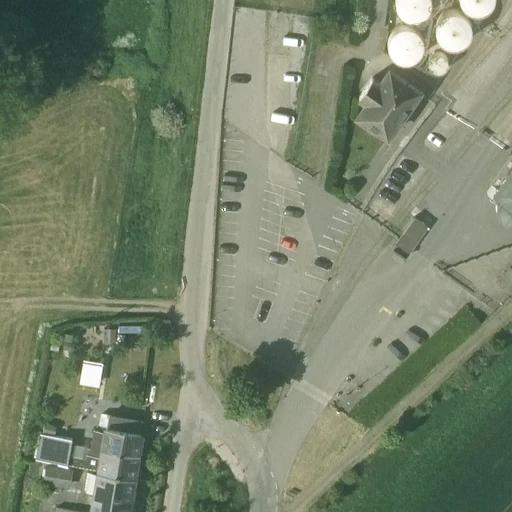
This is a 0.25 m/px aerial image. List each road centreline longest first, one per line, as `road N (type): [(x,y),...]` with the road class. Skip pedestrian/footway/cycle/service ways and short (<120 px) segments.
road 1 (unclassified): [(221,0),(190,247),(193,396)]
road 2 (unknown): [(511,272),(435,299),(333,434),(266,492)]
road 3 (unclassified): [(193,396),(242,446),(266,492)]
